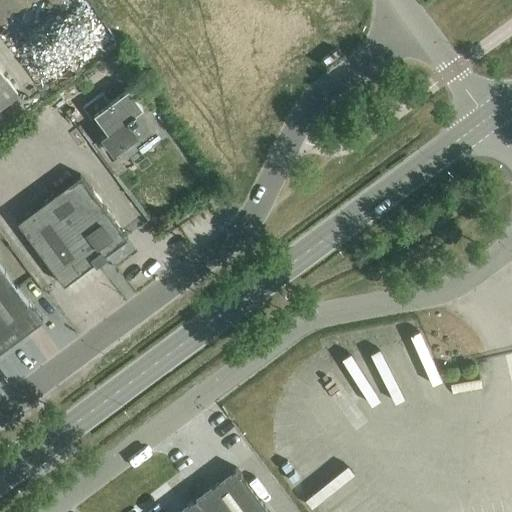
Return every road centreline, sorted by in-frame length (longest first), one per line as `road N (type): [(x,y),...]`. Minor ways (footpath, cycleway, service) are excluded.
road 1 (tertiary): [(487,119),(0,481)]
road 2 (residential): [(0,413),(237,241),(322,97),(419,28)]
road 3 (unclassified): [(511,249),(461,289),(300,325),(52,511)]
